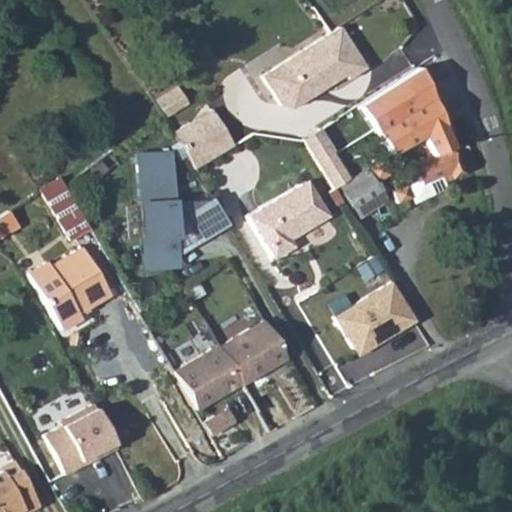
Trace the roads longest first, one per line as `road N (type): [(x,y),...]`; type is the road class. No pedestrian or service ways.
road 1 (residential): [(163,511),(511,329)]
road 2 (residential): [(511,248),(480,103),(435,0)]
